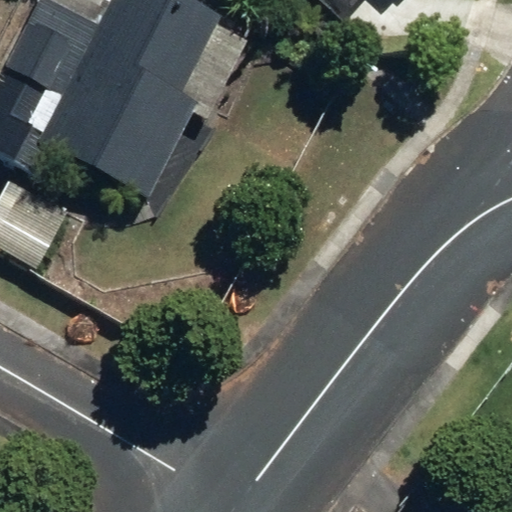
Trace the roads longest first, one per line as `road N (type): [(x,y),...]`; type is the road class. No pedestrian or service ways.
road 1 (residential): [(241,506),(435,245),(511,198)]
road 2 (residential): [(241,506),(0,371)]
